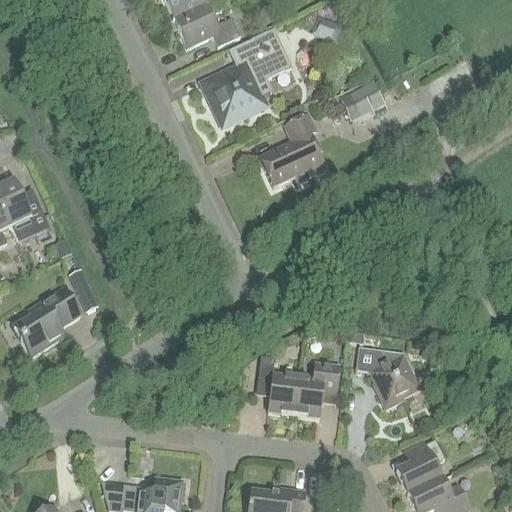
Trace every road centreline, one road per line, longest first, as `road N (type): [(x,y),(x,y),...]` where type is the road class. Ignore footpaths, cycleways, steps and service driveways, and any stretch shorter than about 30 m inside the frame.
road 1 (residential): [(248,294),(109,0)]
road 2 (residential): [(53,418),(248,294)]
road 3 (residential): [(248,294),(373,209),(445,176)]
road 4 (residential): [(224,446),(313,453),(345,466),(375,511)]
road 5 (residential): [(53,418),(224,446)]
road 6 (track): [(511,305),(445,176)]
